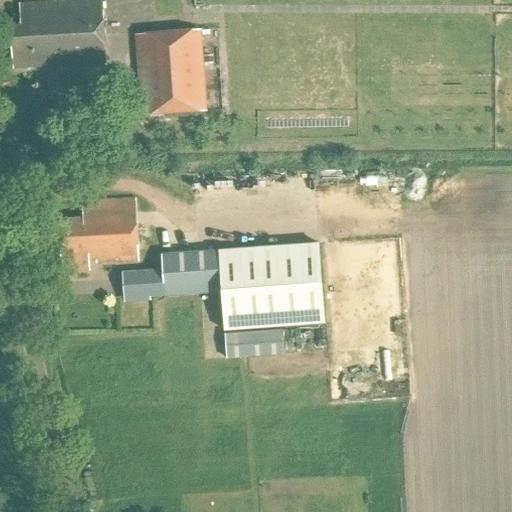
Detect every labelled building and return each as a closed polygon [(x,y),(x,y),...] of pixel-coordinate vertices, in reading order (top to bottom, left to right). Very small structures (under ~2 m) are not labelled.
[(15,70),(105,63),(100,1),(21,7),(23,30),(12,31),(15,70)] [(141,117),(207,113),(202,31),(136,35),(141,117)] [(90,263),(140,261),(137,201),(82,203),(83,222),(58,223),(60,256),(62,256),(63,271),(84,270),(84,267),(90,266),(90,263)] [(320,244),(220,250),(163,254),(163,269),(121,271),(124,304),(148,303),(148,294),(166,293),(166,296),(223,292),(226,331),(326,324),(320,244)] [(257,357),(255,332),(225,335),(227,360),(257,357)] [(376,401),(377,413),(423,411),(422,398),(376,401)]
